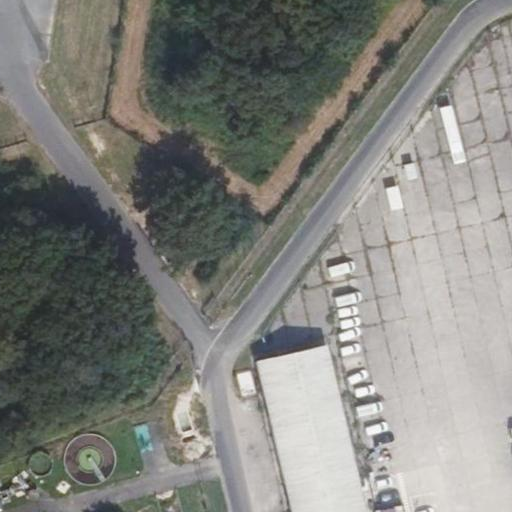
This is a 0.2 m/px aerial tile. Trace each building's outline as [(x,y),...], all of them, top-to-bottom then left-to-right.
[(361,511),(360,506),(322,345),(255,361),(290,511),(361,511)] [(144,423),(134,426),(141,454),(151,452),(144,423)] [(104,480),(112,472),(115,461),(113,450),(106,441),(97,435),(85,435),(75,439),(67,447),(64,458),(66,469),(73,478),(82,484),(94,485),(104,480)] [(46,473),(49,469),(51,464),(50,459),(47,454),(42,452),(37,452),(32,454),(28,457),(27,462),(28,468),(31,472),(35,474),(41,475),(46,473)] [(36,499),(37,496),(38,493),(37,490),(36,488),(33,487),(30,487),(27,488),(25,491),(24,493),(25,496),(27,499),(30,500),(33,500),(36,499)]
